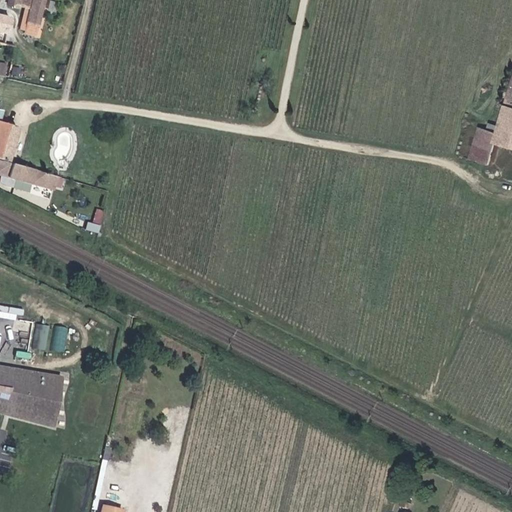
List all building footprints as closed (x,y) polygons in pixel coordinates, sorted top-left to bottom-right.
[(5,0),(4,3),(4,6),(3,12),(20,15),(16,30),(29,33),(36,2),(28,0),(23,0),(23,1),(18,0),(5,0)] [(511,102),(509,102),(500,128),(483,124),(473,153),(490,158),(497,141),(511,146),(511,144),(511,102)] [(0,165),(1,165),(13,119),(10,119),(7,118),(5,127),(0,126),(0,165)] [(50,180),(0,167),(0,182),(25,188),(26,187),(47,192),(50,180)] [(21,308),(0,306),(0,315),(11,316),(11,313),(21,313),(21,308)] [(38,323),(35,348),(49,349),(51,324),(38,323)] [(54,350),(68,351),(70,326),(56,325),(54,350)] [(0,412),(6,413),(5,420),(47,431),(55,383),(6,374),(5,379),(0,377),(0,412)] [(110,431),(103,429),(102,435),(101,439),(107,441),(107,440),(110,431)] [(107,441),(101,439),(98,452),(104,453),(106,446),(107,441)] [(132,476),(133,462),(114,460),(113,475),(132,476)]
